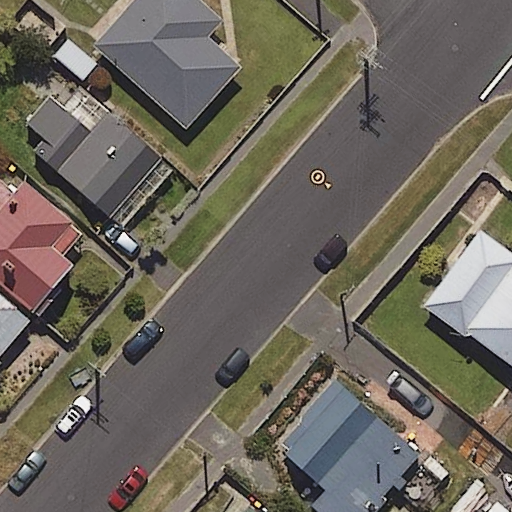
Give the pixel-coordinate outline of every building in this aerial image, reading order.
[(222,19),(201,0),(133,0),(93,44),(184,128),(237,71),(203,39),(222,19)] [(64,36),(48,57),(80,81),(96,60),(64,36)] [(170,171),(66,78),(15,135),(119,228),(170,171)] [(12,197),(0,186),(0,288),(28,314),(71,266),(59,256),(78,235),(23,185),(12,197)] [(511,260),(479,234),(426,301),(511,369),(511,260)] [(0,356),(27,324),(0,301),(0,356)] [(373,511),(420,458),(331,383),(274,450),(322,492),(310,506),(317,511),(373,511)]
